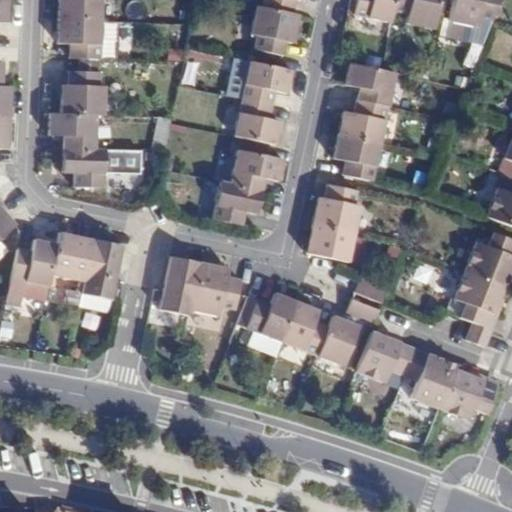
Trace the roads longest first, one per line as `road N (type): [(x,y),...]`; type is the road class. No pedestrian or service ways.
road 1 (residential): [(150,229),(253,253),(280,247),(328,0)]
road 2 (residential): [(471,511),(113,403)]
road 3 (residential): [(32,0),(28,184),(52,205),(150,229)]
road 4 (residential): [(150,229),(113,403)]
road 5 (residential): [(398,322),(511,366)]
